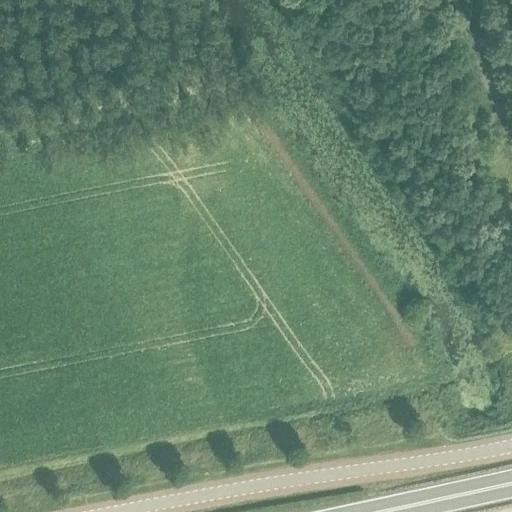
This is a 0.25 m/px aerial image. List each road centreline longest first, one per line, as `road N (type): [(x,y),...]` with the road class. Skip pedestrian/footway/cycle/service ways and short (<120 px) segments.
road 1 (unclassified): [(123,511),(511,441)]
road 2 (unclassified): [(511,141),(457,0)]
road 3 (trunk): [(387,511),(511,485)]
